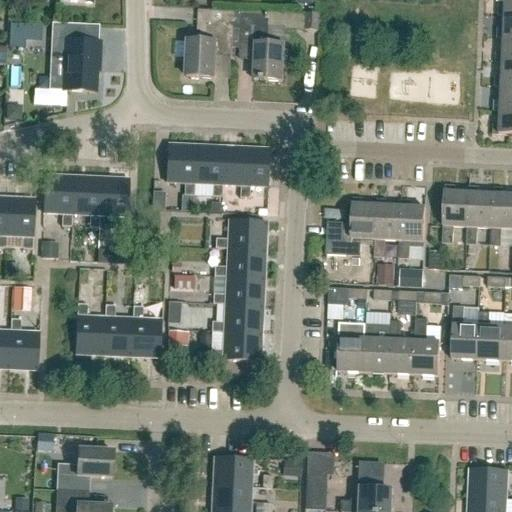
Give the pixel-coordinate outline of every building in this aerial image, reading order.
[(498,17),(502,17),(505,17),(505,16),(511,16),(511,0),(505,0),(505,7),(499,6),(498,17)] [(236,50),(238,14),(199,12),(197,44),(189,43),(187,79),(215,81),(217,49),(236,50)] [(238,14),(236,50),(257,51),(255,83),(261,83),(261,84),(266,85),(266,84),(283,84),(284,63),(288,62),(289,54),(285,52),(286,31),(269,30),(270,18),(243,16),(243,15),(238,14)] [(320,33),(320,16),(304,15),(303,32),(320,33)] [(511,16),(505,16),(505,17),(504,31),(498,30),(497,41),(504,41),(504,40),(511,40),(511,16)] [(84,44),(85,28),(53,27),(51,83),(66,84),(66,94),(95,95),(96,68),(99,69),(100,45),(84,44)] [(10,49),(24,50),(26,28),(11,28),(10,49)] [(511,40),(504,40),(504,41),(503,55),(496,54),(496,65),(503,65),(503,64),(511,64),(511,40)] [(511,64),(503,64),(503,65),(502,79),(495,79),(495,89),(502,89),(511,89),(511,64)] [(511,89),(502,89),(501,103),(494,103),(494,113),(500,113),(511,113),(511,89)] [(511,113),(500,113),(500,127),(493,127),(493,137),(511,137),(511,113)] [(200,186),(202,149),(168,148),(166,184),(185,185),(184,198),(193,198),(194,198),(195,186),(200,186)] [(234,187),(235,151),(202,149),(200,186),(213,186),(212,199),(222,200),(223,187),(234,187)] [(235,151),(234,187),(240,187),(240,200),(250,201),(251,188),(268,189),(269,152),(235,151)] [(72,216),(74,180),(45,178),(43,215),(62,216),(61,228),(72,229),(72,216)] [(99,218),(101,181),(74,180),(72,216),(90,217),(90,230),(100,230),(100,218),(99,218)] [(99,218),(100,218),(118,219),(117,231),(127,232),(130,182),(101,181),(99,218)] [(469,196),(468,196),(455,195),(455,188),(445,188),(442,246),(452,246),(453,229),(466,230),(467,230),(469,196)] [(493,197),(492,197),(478,196),(479,189),(468,189),(468,196),(469,196),(467,230),(466,230),(466,247),(476,247),(477,230),(491,231),(493,197)] [(511,197),(502,197),(503,190),(493,190),(492,197),(493,197),(491,231),(490,248),(500,248),(501,231),(511,232),(511,197)] [(181,198),(180,214),(193,214),(193,198),(184,198),(181,198)] [(377,209),(376,209),(363,208),(363,201),(353,200),(352,226),(327,225),(326,257),(360,259),(361,242),(375,242),(375,243),(377,209)] [(5,238),(6,238),(24,238),(23,251),(33,252),(35,202),(7,201),(5,238)] [(401,210),(400,210),(387,209),(387,202),(376,201),(376,209),(377,209),(375,243),(375,242),(374,260),(384,260),(385,243),(399,244),(401,210)] [(399,244),(398,261),(409,262),(409,244),(424,245),(425,211),(411,210),(411,203),(401,202),(400,210),(401,210),(399,244)] [(210,203),(210,213),(221,214),(221,204),(210,203)] [(229,251),(266,253),(267,224),(230,222),(229,241),(216,241),(216,251),(229,252),(229,251)] [(42,247),(41,259),(56,260),(56,248),(42,247)] [(98,251),(97,264),(112,265),(112,252),(98,251)] [(264,281),(266,253),(229,251),(229,252),(228,269),(215,269),(215,279),(228,279),(264,281)] [(442,253),(429,253),(428,272),(441,272),(442,253)] [(378,267),(377,286),(393,287),(394,267),(378,267)] [(16,279),(17,268),(5,268),(5,278),(16,279)] [(400,288),(421,289),(422,274),(401,273),(400,288)] [(481,289),(481,279),(463,278),(463,288),(481,289)] [(263,308),(264,281),(228,279),(227,297),(214,297),(213,307),(226,307),(226,306),(263,308)] [(173,280),(173,290),(193,291),(193,281),(173,280)] [(506,290),(506,280),(488,280),(488,289),(506,290)] [(31,291),(15,290),(14,302),(30,303),(31,291)] [(329,291),(328,305),(348,306),(349,292),(329,291)] [(366,303),(367,293),(349,292),(349,302),(366,303)] [(391,304),(392,294),(374,293),(374,303),(391,304)] [(416,305),(417,295),(399,294),(399,304),(416,305)] [(442,297),(424,296),(423,305),(448,307),(449,297),(442,296),(442,297)] [(169,315),(181,316),(181,305),(170,305),(169,315)] [(262,336),(263,308),(226,306),(226,307),(226,325),(213,325),(212,334),(225,335),(225,334),(262,336)] [(77,307),(75,357),(104,358),(106,321),(105,321),(87,320),(88,307),(77,307)] [(106,321),(104,358),(132,359),(133,322),(115,321),(116,308),(106,308),(105,321),(106,321)] [(133,322),(132,359),(160,361),(162,324),(143,323),(144,309),(133,309),(133,322)] [(454,310),(452,362),(477,363),(479,329),(464,329),(465,311),(454,310)] [(504,331),(489,330),(489,315),(479,315),(479,329),(477,363),(502,364),(504,331)] [(504,331),(502,364),(511,364),(511,316),(504,316),(504,331)] [(11,335),(9,372),(38,373),(40,336),(21,335),(22,322),(12,322),(11,335)] [(415,344),(414,379),(439,380),(441,346),(426,345),(427,322),(414,322),(413,344),(415,344)] [(390,343),(389,377),(414,379),(415,344),(413,344),(401,344),(401,324),(391,324),(390,329),(391,329),(390,343)] [(365,342),(364,376),(389,377),(390,343),(391,329),(390,329),(365,328),(365,342)] [(365,342),(350,341),(350,331),(340,331),(338,375),(364,376),(365,342)] [(11,335),(0,334),(0,371),(9,372),(11,335)] [(169,360),(179,361),(180,348),(180,334),(170,334),(169,347),(169,360)] [(260,365),(262,336),(225,334),(225,335),(224,353),(211,352),(211,362),(260,365)] [(52,453),(53,439),(53,438),(37,437),(37,438),(36,453),(52,453)] [(112,481),(113,454),(78,452),(78,468),(58,467),(57,492),(89,494),(90,480),(112,481)] [(214,488),(250,489),(251,461),(215,459),(214,488)] [(300,463),(286,462),(285,476),(300,477),(300,463)] [(358,467),(357,490),(382,491),(383,468),(358,467)] [(470,500),(506,502),(506,501),(508,473),(471,472),(470,500)] [(320,511),(324,511),(326,476),(306,475),(305,511),(320,511)] [(272,478),(262,478),(262,490),(271,490),(272,478)] [(248,511),(250,489),(214,488),(212,511),(248,511)] [(340,503),(339,511),(389,511),(390,491),(382,491),(357,490),(356,504),(340,503)] [(110,511),(110,509),(88,508),(89,495),(57,493),(55,511),(110,511)] [(470,500),(469,511),(511,511),(511,501),(506,501),(506,502),(470,500)] [(28,511),(28,502),(17,502),(16,511),(28,511)]
